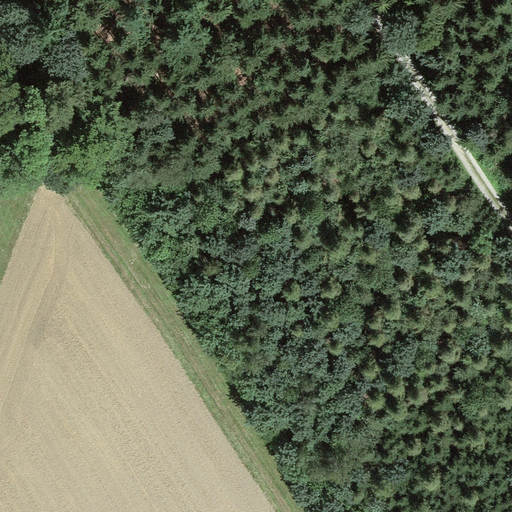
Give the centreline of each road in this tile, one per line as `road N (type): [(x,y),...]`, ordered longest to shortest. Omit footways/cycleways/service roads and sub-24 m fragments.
road 1 (track): [(511,234),(368,0)]
road 2 (track): [(32,0),(70,139)]
